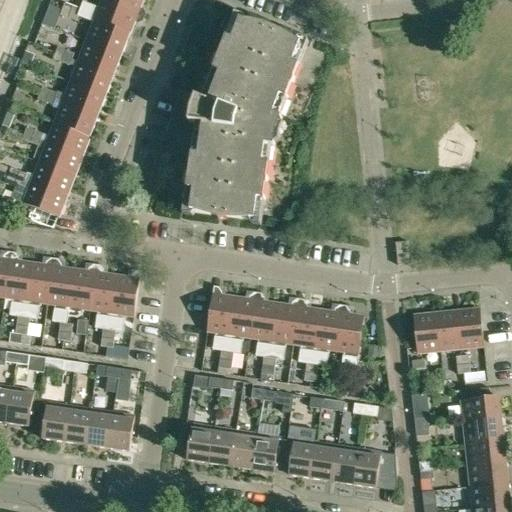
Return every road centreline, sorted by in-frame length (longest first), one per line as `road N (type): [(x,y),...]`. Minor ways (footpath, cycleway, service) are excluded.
road 1 (residential): [(177,262),(111,251),(94,230),(172,0)]
road 2 (residential): [(144,508),(177,262)]
road 3 (residential): [(387,285),(177,262)]
road 4 (unclassified): [(144,508),(0,489)]
road 5 (residential): [(387,285),(511,272)]
road 6 (unclassified): [(263,511),(200,503),(144,508)]
